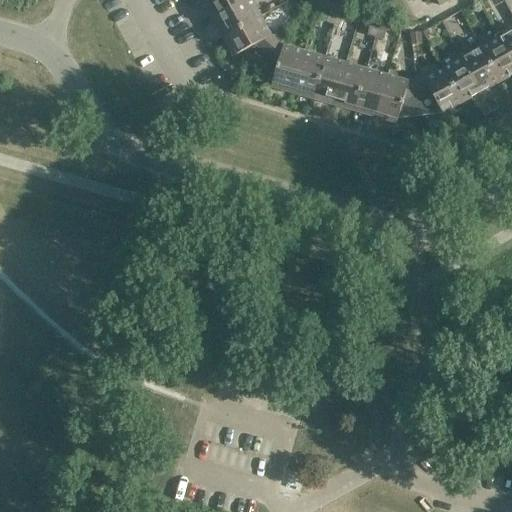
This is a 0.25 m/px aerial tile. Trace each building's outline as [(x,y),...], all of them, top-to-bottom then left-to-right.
[(201,0),(213,19),(246,0),(201,0)] [(260,17),(250,0),(246,0),(213,19),(223,38),(260,17)] [(447,0),(436,0),(435,1),(442,13),(452,8),(447,0)] [(338,12),(330,10),(326,23),(334,25),(338,12)] [(346,15),(338,12),(334,25),(343,28),(346,15)] [(271,36),(260,17),(223,38),(234,57),(255,45),(266,54),(277,41),(271,36)] [(380,24),(371,22),(367,35),(376,37),(380,24)] [(388,27),(380,24),(376,37),(384,40),(388,27)] [(511,32),(503,37),(500,33),(497,35),(511,61),(511,32)] [(420,34),(410,35),(412,47),(422,46),(420,34)] [(511,75),(511,61),(497,35),(494,36),(496,41),(481,50),(499,83),(511,75)] [(283,46),(277,41),(266,54),(277,63),(271,88),(292,94),(304,52),(283,46)] [(499,83),(481,50),(465,58),(463,54),(459,56),(480,94),(499,83)] [(325,58),(304,52),(292,94),(313,100),(325,58)] [(480,94),(459,56),(456,57),(458,61),(443,70),(461,104),(480,94)] [(345,64),(325,58),(313,100),(334,106),(345,64)] [(366,70),(345,64),(334,106),(354,112),(366,70)] [(387,76),(366,70),(354,112),(375,117),(387,76)] [(461,104),(443,70),(424,81),(416,81),(420,117),(422,117),(422,116),(439,114),(439,115),(441,115),(442,115),(442,114),(461,104)] [(408,82),(387,76),(375,117),(397,124),(398,120),(420,118),(420,117),(416,81),(408,82)] [(492,97),(485,101),(491,113),(499,109),(492,97)] [(491,113),(485,101),(477,105),(484,117),(491,113)]
